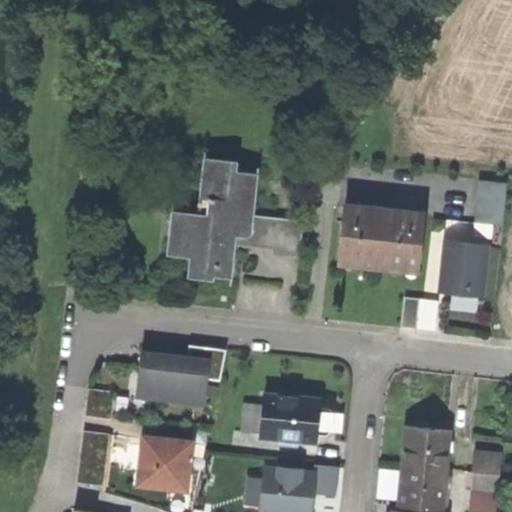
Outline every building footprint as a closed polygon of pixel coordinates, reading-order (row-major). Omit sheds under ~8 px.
[(214,283),(215,277),(231,279),(235,248),(235,238),(252,239),(254,218),(259,177),(238,174),(239,163),(205,160),(200,203),(208,204),(207,216),(173,213),(168,258),(191,260),(189,281),(214,283)] [(508,188),(479,186),(474,239),(491,240),(492,228),(504,229),(508,188)] [(424,214),(346,205),(339,267),(417,275),(424,214)] [(307,221),(254,218),(252,239),(235,238),(235,248),(275,250),(274,258),(305,260),(307,221)] [(490,248),(445,243),(440,295),(485,299),(490,248)] [(406,301),(403,328),(435,333),(439,305),(406,301)] [(212,361),(209,382),(223,382),(229,354),(192,349),(190,358),(212,361)] [(209,382),(212,361),(190,358),(143,353),(138,400),(207,407),(209,382)] [(112,421),(115,395),(90,393),(87,418),(112,421)] [(260,440),(318,445),(321,401),(264,396),(263,408),(260,437),(260,440)] [(260,437),(263,408),(245,406),(242,435),(260,437)] [(449,475),(452,433),(404,429),(401,472),(449,475)] [(111,437),(85,434),(78,485),(105,489),(111,437)] [(189,494),(195,443),(143,437),(137,488),(189,494)] [(502,455),(476,453),(474,474),(501,476),(502,455)] [(314,511),(320,474),(265,467),(263,480),(248,478),(244,507),(261,509),(260,511),(314,511)] [(445,511),(449,475),(401,472),(398,509),(433,511),(445,511)] [(498,511),(501,476),(474,474),(471,511),(498,511)]
